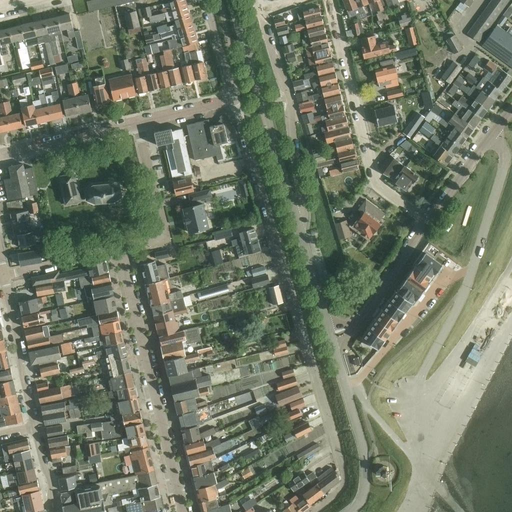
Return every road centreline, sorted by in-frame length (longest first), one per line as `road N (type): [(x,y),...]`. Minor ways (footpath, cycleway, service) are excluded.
road 1 (residential): [(492,136),(504,155),(472,270),(437,284),(364,375),(344,385)]
road 2 (residential): [(183,511),(120,252)]
road 3 (residential): [(427,222),(372,176),(329,0)]
road 4 (residential): [(301,237),(230,0)]
road 5 (residential): [(235,101),(303,332)]
road 6 (residential): [(301,237),(288,97),(261,13)]
road 7 (residential): [(314,511),(344,480),(303,332)]
road 8 (residential): [(120,252),(155,242),(163,229),(137,122)]
road 9 (residential): [(33,426),(4,274)]
road 10 (residential): [(328,333),(363,320),(427,222)]
road 11 (residential): [(0,154),(137,122)]
road 12 (residential): [(349,511),(364,490),(364,461),(344,385)]
